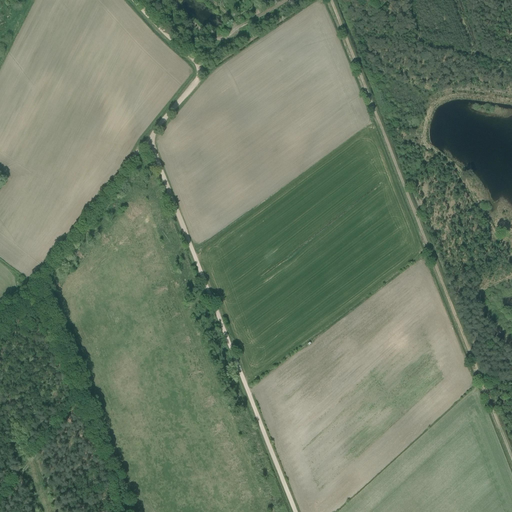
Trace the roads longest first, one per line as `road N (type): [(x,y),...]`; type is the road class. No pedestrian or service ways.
road 1 (track): [(330,0),(511,457)]
road 2 (track): [(147,139),(293,511)]
road 3 (track): [(0,330),(147,139)]
road 4 (track): [(147,139),(200,73),(131,0)]
